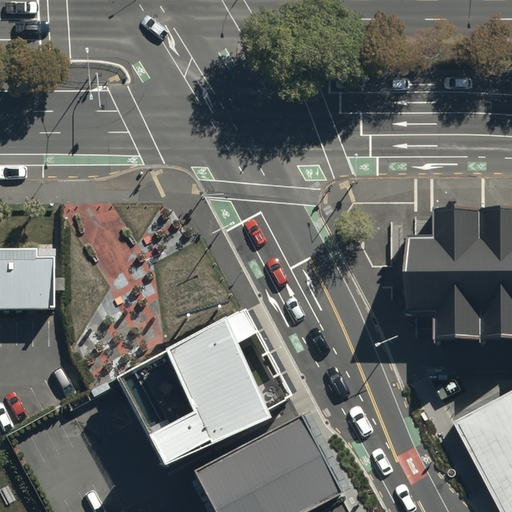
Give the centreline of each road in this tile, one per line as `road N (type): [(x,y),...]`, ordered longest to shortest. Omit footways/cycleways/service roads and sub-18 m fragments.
road 1 (tertiary): [(427,511),(226,126)]
road 2 (primary): [(155,10),(511,8)]
road 3 (primary): [(511,124),(226,126)]
road 4 (primary): [(226,126),(0,124)]
road 5 (primary): [(0,9),(155,10)]
road 6 (secondary): [(155,10),(226,126)]
